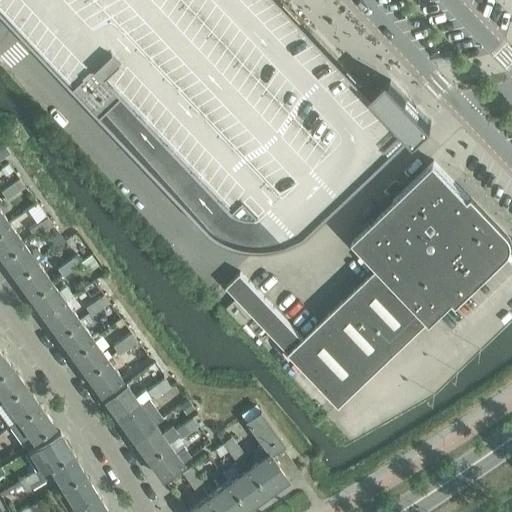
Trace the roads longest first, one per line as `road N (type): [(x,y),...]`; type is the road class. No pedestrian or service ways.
road 1 (unclassified): [(0,37),(211,248),(238,260),(278,263),(315,247),(463,109)]
road 2 (residential): [(149,511),(80,400),(0,299)]
road 3 (unclassified): [(352,0),(463,109)]
road 4 (secondary): [(406,511),(511,441)]
